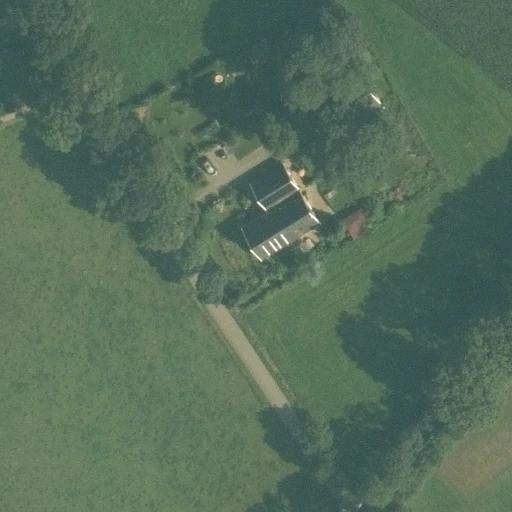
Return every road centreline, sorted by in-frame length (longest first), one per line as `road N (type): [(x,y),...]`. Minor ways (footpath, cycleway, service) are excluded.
road 1 (unclassified): [(355,511),(105,140),(40,0)]
road 2 (track): [(367,511),(511,338)]
